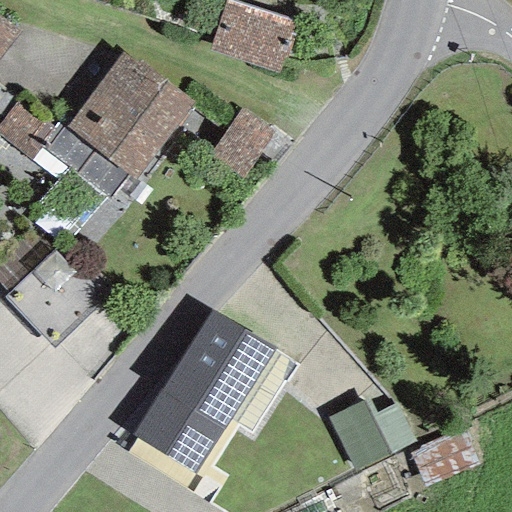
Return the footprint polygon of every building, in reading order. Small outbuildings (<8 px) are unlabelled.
[(293,23),(226,0),(209,50),(276,73),(293,23)] [(0,55),(17,32),(0,18),(0,55)] [(193,103),(122,52),(65,127),(134,180),(193,103)] [(0,137),(29,161),(49,129),(16,102),(0,123),(0,137)] [(242,178),(273,130),(241,108),(209,155),(242,178)] [(53,337),(104,289),(58,240),(7,288),(53,337)] [(272,351),(209,310),(130,433),(193,474),(272,351)]
